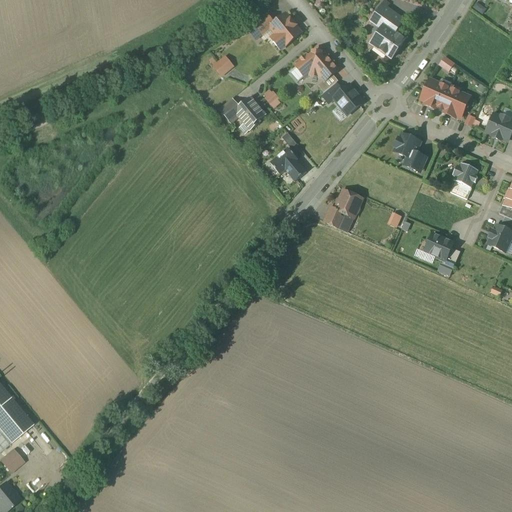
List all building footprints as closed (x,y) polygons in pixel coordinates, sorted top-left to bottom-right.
[(409,24),(385,8),(372,27),(382,33),(371,50),(395,65),(408,45),(399,38),(409,24)] [(270,32),(276,27),(267,16),(249,31),(258,42),(270,32)] [(305,36),(288,17),(276,27),(270,32),(276,39),(272,43),(283,56),(305,36)] [(312,52),(294,67),(305,80),(311,76),(318,76),(325,84),(332,78),(339,72),(323,53),(312,52)] [(235,71),(226,60),(213,70),(222,81),(235,71)] [(457,68),(446,60),(440,68),(451,76),(457,68)] [(336,83),(332,78),(325,84),(318,89),(323,94),(336,83)] [(475,100),(431,82),(421,107),(437,113),(439,109),(448,113),(446,118),(464,126),(475,100)] [(334,100),(342,93),(336,85),(322,97),(329,105),(334,100)] [(363,104),(349,87),(342,93),(334,100),(348,117),(363,104)] [(266,102),(275,112),(282,106),(280,104),(281,102),(275,95),(273,96),(270,93),(265,97),(268,101),(266,102)] [(268,119),(253,101),(243,110),(234,100),(221,112),(233,126),(240,120),(246,127),(241,131),(246,137),(268,119)] [(511,122),(497,116),(488,137),(509,147),(511,140),(511,122)] [(476,121),(470,118),(466,128),(473,130),(476,121)] [(424,144),(403,136),(395,156),(408,161),(404,170),(423,178),(430,160),(419,156),(424,144)] [(294,184),(307,172),(286,148),(268,164),(278,175),(283,171),(294,184)] [(468,202),(472,192),(475,193),(483,175),(462,167),(455,185),(457,186),(453,196),(468,202)] [(511,187),(505,207),(502,205),(498,216),(511,220),(511,187)] [(366,201),(345,192),(337,211),(331,209),(325,225),(342,231),(347,218),(357,222),(366,201)] [(505,254),(511,237),(511,235),(495,227),(492,233),(489,231),(485,240),(488,241),(486,246),(505,254)] [(453,251),(456,244),(433,233),(424,253),(445,263),(447,264),(453,251)] [(459,254),(453,251),(447,264),(445,263),(444,265),(452,269),(459,254)] [(0,457),(37,427),(0,383),(0,457)] [(13,452),(0,463),(0,464),(10,476),(24,465),(13,452)] [(10,491),(5,485),(0,489),(0,511),(2,511),(7,511),(19,502),(10,491)]
